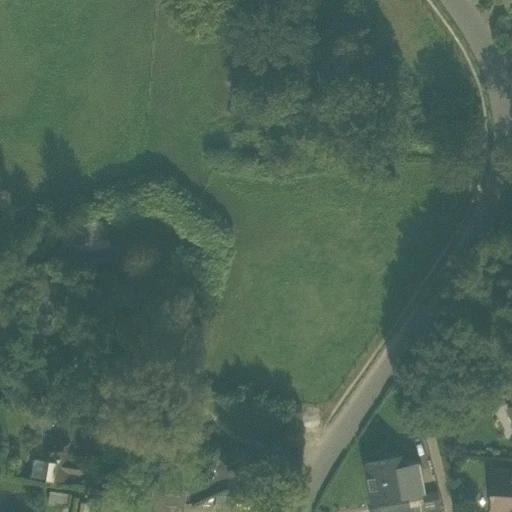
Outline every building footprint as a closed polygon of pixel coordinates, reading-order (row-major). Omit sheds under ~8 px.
[(48,478),(69,481),(69,476),(83,478),(85,459),(72,457),(73,451),(44,447),(43,459),(51,460),(48,478)] [(366,464),(373,501),(421,492),(417,472),(405,474),(402,458),(366,464)] [(491,511),(511,511),(511,471),(494,470),(491,511)] [(151,485),(149,499),(185,504),(187,490),(151,485)] [(47,502),(68,505),(70,492),(49,489),(47,502)] [(437,494),(422,498),(425,510),(440,506),(437,494)] [(183,511),(185,504),(149,499),(146,511),(183,511)]
